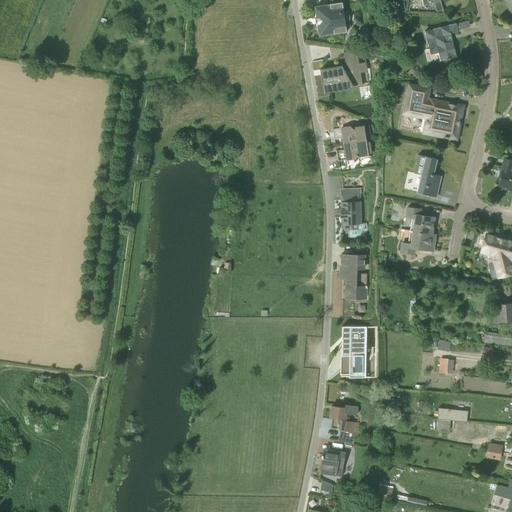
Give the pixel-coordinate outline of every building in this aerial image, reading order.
[(342,2),(330,4),(330,5),(315,7),(319,36),(334,33),(334,34),(347,32),(345,23),(347,23),(347,22),(348,22),(349,22),(350,21),(350,20),(351,19),(351,18),(351,17),(351,16),(351,15),(350,14),(350,13),(349,13),(348,12),(347,12),(346,12),(344,12),(342,2)] [(456,57),(452,41),(449,42),(447,35),(458,32),(456,23),(425,31),(431,54),(438,52),(441,61),(456,57)] [(347,71),(343,71),(341,68),(320,72),(324,93),(362,87),(356,54),(343,52),(347,71)] [(424,133),(456,139),(463,106),(430,100),(427,100),(429,89),(409,85),(403,113),(427,118),(424,133)] [(343,138),(344,144),(370,140),(368,126),(353,128),(353,126),(333,130),(334,140),(343,138)] [(370,140),(344,144),(345,150),(336,151),(338,161),(358,158),(358,156),(373,154),(370,140)] [(418,155),(418,156),(426,158),(418,192),(436,197),(441,177),(440,177),(440,178),(432,176),(436,160),(418,155)] [(511,191),(511,161),(504,159),(499,177),(501,177),(499,185),(507,188),(506,190),(511,191)] [(352,229),(348,229),(348,238),(367,238),(367,223),(361,223),(360,188),(355,188),(355,194),(341,195),(341,210),(341,218),(342,218),(342,225),(352,225),(352,229)] [(410,230),(431,234),(434,218),(420,216),(420,210),(407,208),(406,217),(412,218),(410,230)] [(430,241),(431,234),(410,230),(408,244),(402,243),(401,252),(414,254),(415,248),(433,250),(434,241),(430,241)] [(492,255),(494,265),(489,266),(492,277),(497,276),(498,277),(511,273),(511,264),(511,260),(511,261),(511,259),(511,241),(486,234),(481,252),(492,255)] [(364,269),(365,256),(341,255),(340,270),(341,270),(341,268),(348,268),(348,273),(346,273),(345,298),(366,299),(366,288),(367,288),(367,286),(367,274),(360,274),(360,269),(364,269)] [(511,303),(497,304),(497,310),(498,322),(511,322),(511,303)] [(341,369),(342,369),(341,370),(341,377),(377,378),(377,327),(342,326),(342,342),(341,369)] [(484,342),(511,346),(511,342),(511,334),(486,331),(484,342)] [(444,350),(445,341),(446,341),(439,339),(437,350),(444,351),(444,350)] [(440,358),(438,373),(446,373),(448,359),(440,358)] [(349,413),(357,415),(358,407),(336,404),(335,407),(331,406),(330,417),(342,418),(341,420),(339,430),(340,430),(338,441),(355,444),(358,423),(348,421),(349,413)] [(437,408),(436,418),(466,421),(467,411),(437,408)] [(488,443),(486,457),(500,460),(503,445),(488,443)] [(346,453),(328,450),(323,449),(322,455),(321,458),(322,458),(320,473),(341,477),(346,453)] [(322,481),(320,490),(332,493),(333,486),(322,481)] [(390,501),(392,488),(378,485),(375,498),(390,501)] [(511,488),(507,487),(500,485),(497,495),(509,499),(508,501),(511,502),(511,488)]
